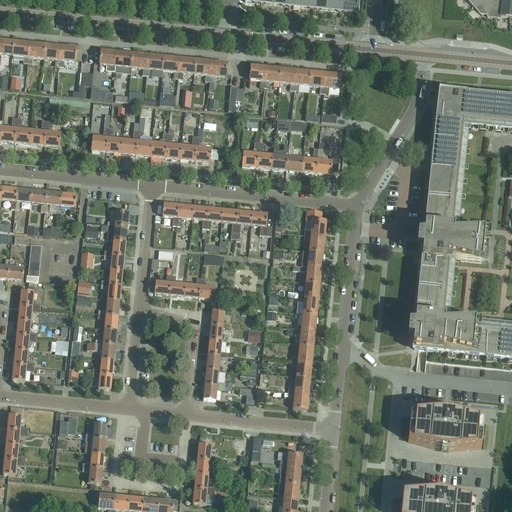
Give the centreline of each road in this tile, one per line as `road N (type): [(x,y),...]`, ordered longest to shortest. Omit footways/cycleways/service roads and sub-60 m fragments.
road 1 (residential): [(226,39),(0,17)]
road 2 (residential): [(334,431),(357,208)]
road 3 (residential): [(357,208),(151,187)]
road 4 (residential): [(357,208),(412,117),(426,58)]
road 5 (residential): [(187,416),(194,321),(136,316)]
road 6 (residential): [(151,187),(0,171)]
road 7 (residential): [(374,53),(226,39)]
road 8 (residential): [(334,431),(187,416)]
road 9 (residential): [(136,316),(151,187)]
road 10 (residential): [(126,409),(0,396)]
